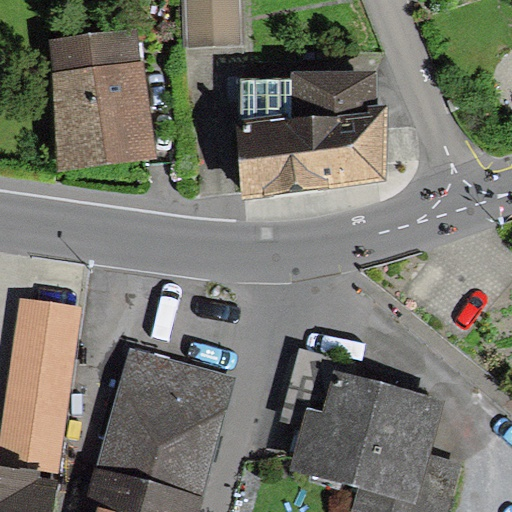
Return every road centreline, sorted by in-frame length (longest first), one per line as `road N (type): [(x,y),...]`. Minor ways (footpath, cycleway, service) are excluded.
road 1 (residential): [(0,226),(250,264),(466,204)]
road 2 (residential): [(382,0),(466,204)]
